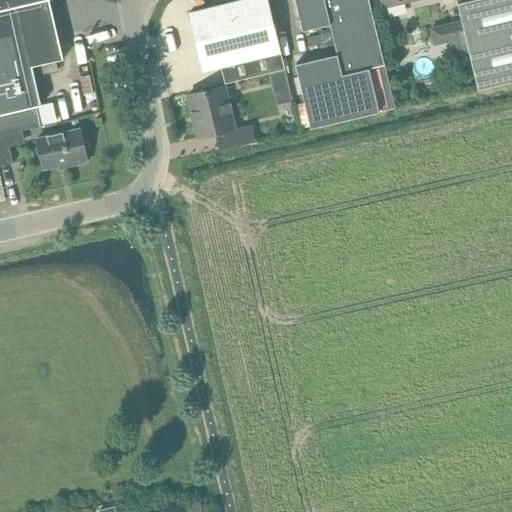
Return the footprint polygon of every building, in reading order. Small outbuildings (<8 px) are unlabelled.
[(0,0),(0,135),(6,134),(39,126),(39,125),(35,107),(41,105),(32,66),(63,59),(49,0),(0,0)] [(203,71),(220,67),(221,67),(225,83),(285,69),(268,0),(241,0),(189,13),(203,71)] [(295,0),(303,31),(330,24),(337,54),(296,63),(310,127),(379,111),(395,107),(391,90),(387,76),(385,65),(369,0),(295,0)] [(511,80),(511,0),(457,0),(478,89),(511,80)] [(446,24),(429,28),(434,46),(450,42),(446,24)] [(393,75),(387,76),(391,90),(396,89),(393,75)] [(187,95),(198,138),(235,129),(225,86),(187,95)] [(289,86),(272,90),(276,105),(292,101),(289,86)] [(254,141),(251,125),(239,128),(243,143),(254,141)] [(85,151),(87,149),(89,146),(89,143),(87,140),(85,138),(82,137),(80,129),(37,139),(44,169),(68,164),(69,166),(87,162),(85,151)] [(6,134),(0,135),(0,166),(13,163),(6,134)] [(202,511),(200,503),(189,505),(191,510),(193,511),(202,511)]
